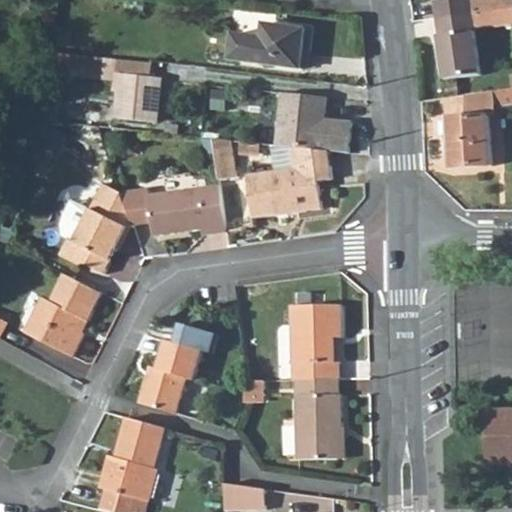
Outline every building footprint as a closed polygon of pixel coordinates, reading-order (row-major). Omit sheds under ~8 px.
[(511,0),(434,0),(438,20),(473,15),(501,11),(511,9),(511,0)] [(503,27),(511,26),(511,9),(501,11),(503,27)] [(476,31),(503,27),(501,11),(473,15),(476,31)] [(476,31),(473,15),(438,20),(446,79),(481,74),(476,31)] [(233,35),(230,59),(302,70),(308,30),(265,25),(263,40),(233,35)] [(91,59),(47,54),(43,68),(90,74),(91,59)] [(160,80),(117,77),(114,120),(157,123),(160,80)] [(500,107),(511,105),(511,90),(464,96),(466,119),(449,120),(452,169),(492,167),(490,118),(501,118),(500,107)] [(283,95),(278,147),(330,153),(350,155),(353,124),(327,122),(321,121),(321,116),(327,116),(329,100),(283,95)] [(57,167),(72,131),(42,119),(27,155),(57,167)] [(230,142),(214,140),(216,150),(231,149),(230,142)] [(333,175),(330,153),(278,147),(272,147),(276,169),(247,173),(254,215),(286,210),(285,202),(292,201),(294,208),(322,204),(317,178),(333,175)] [(216,150),(220,178),(235,176),(231,149),(216,150)] [(203,232),(227,229),(221,182),(149,193),(148,185),(119,189),(121,194),(130,221),(112,227),(118,244),(114,250),(119,252),(132,226),(131,224),(153,221),(155,233),(202,227),(203,232)] [(112,227),(130,221),(121,194),(103,185),(88,214),(70,205),(63,219),(60,229),(62,239),(65,241),(56,258),(79,268),(81,266),(101,276),(114,250),(118,244),(112,227)] [(286,210),(294,208),(292,201),(285,202),(286,210)] [(86,323),(101,294),(64,275),(50,302),(42,298),(24,333),(71,357),(82,334),(77,331),(81,321),(86,323)] [(298,307),(299,381),(302,380),(344,380),(345,380),(345,362),(342,362),(342,338),(350,338),(349,306),(298,307)] [(149,367),(137,403),(174,414),(186,379),(192,381),(201,352),(166,341),(157,370),(149,367)] [(344,396),(344,380),(302,380),(303,459),(341,459),(341,430),(346,430),(346,396),(344,396)] [(263,404),(263,381),(246,382),(239,404),(263,404)] [(511,411),(488,411),(489,464),(511,464),(511,411)] [(105,488),(98,510),(104,511),(145,511),(158,472),(155,470),(167,430),(126,417),(116,448),(122,451),(120,459),(113,457),(109,455),(98,485),(105,488)] [(349,430),(346,430),(341,430),(341,459),(350,459),(349,430)] [(116,448),(113,457),(120,459),(122,451),(116,448)] [(261,510),(264,490),(224,484),(225,505),(261,510)]
